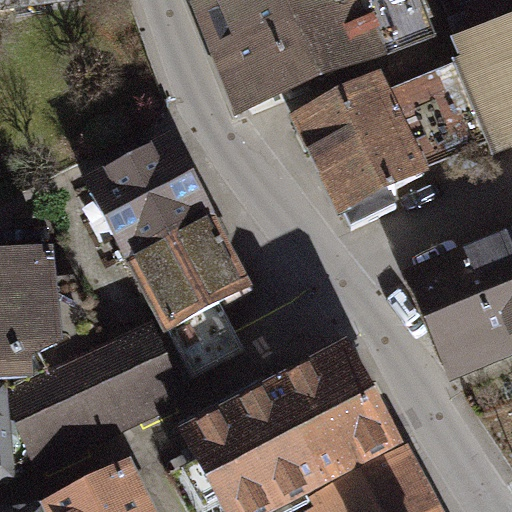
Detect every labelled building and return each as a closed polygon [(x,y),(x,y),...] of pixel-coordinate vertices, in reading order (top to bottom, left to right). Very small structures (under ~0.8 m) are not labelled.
[(0,0),(0,10),(80,0),(79,0),(0,0)] [(325,13),(319,0),(195,0),(189,3),(211,60),(325,13)] [(332,0),(319,0),(325,13),(350,72),(361,68),(336,8),(332,0)] [(332,0),(336,8),(356,0),(332,0)] [(417,0),(356,0),(336,8),(361,68),(434,39),(417,0)] [(456,39),(450,42),(458,60),(451,62),(454,71),(486,144),(493,160),(511,152),(511,0),(476,0),(461,6),(464,14),(448,21),(456,39)] [(350,72),(325,13),(211,60),(236,119),(350,72)] [(377,83),(293,120),(337,219),(345,216),(350,227),(398,206),(393,194),(431,177),(428,169),(486,144),(454,71),(385,102),(377,83)] [(173,132),(83,181),(127,262),(206,220),(217,214),(173,132)] [(127,262),(194,381),(245,352),(219,306),(246,290),(206,220),(127,262)] [(511,228),(403,274),(422,322),(511,284),(511,228)] [(48,259),(0,264),(0,385),(5,385),(47,375),(38,356),(63,346),(58,302),(48,259)] [(511,284),(422,322),(449,386),(511,359),(511,284)] [(47,375),(5,385),(15,467),(29,461),(34,474),(186,408),(152,323),(47,375)] [(346,345),(175,434),(216,511),(276,511),(400,447),(346,345)] [(0,484),(18,483),(15,467),(5,385),(0,385),(0,484)] [(442,511),(408,448),(309,501),(315,511),(312,511),(442,511)] [(152,511),(130,463),(39,507),(41,511),(152,511)]
